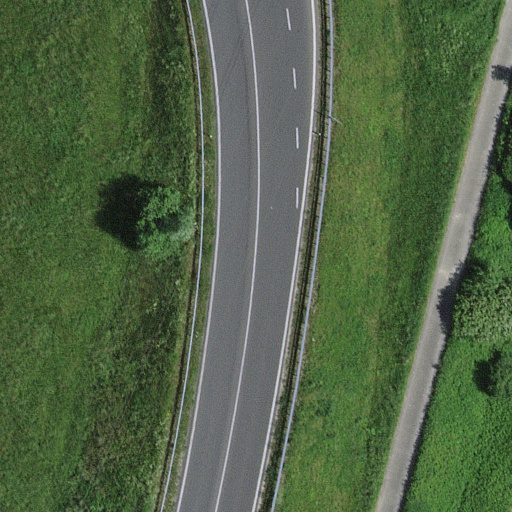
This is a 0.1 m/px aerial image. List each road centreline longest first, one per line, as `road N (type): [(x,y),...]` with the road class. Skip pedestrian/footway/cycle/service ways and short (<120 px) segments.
road 1 (secondary): [(216,511),(263,191),(259,0)]
road 2 (track): [(389,511),(511,36)]
